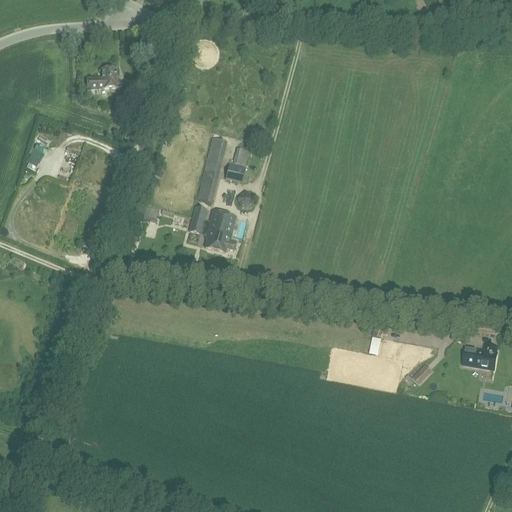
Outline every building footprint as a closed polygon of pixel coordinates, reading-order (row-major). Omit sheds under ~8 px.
[(102,81),(86,82),(87,91),(102,91),(116,90),(132,94),(134,87),(116,82),(115,71),(101,72),(102,81)] [(197,201),(211,204),(226,143),(212,140),(197,201)] [(38,145),(35,156),(43,159),(46,148),(38,145)] [(237,150),(234,160),(246,163),(248,153),(237,150)] [(241,184),(245,168),(229,165),(225,180),(241,184)] [(155,224),(158,211),(147,208),(143,221),(155,224)] [(208,229),(207,233),(230,239),(230,235),(232,236),(236,219),(212,213),(210,223),(204,221),(206,211),(195,208),(192,219),(202,222),(200,228),(202,228),(202,227),(208,229)] [(189,232),(200,235),(202,228),(200,228),(202,222),(192,219),(189,232)] [(205,240),(207,240),(205,249),(225,254),(226,250),(234,253),(236,246),(237,242),(230,241),(232,236),(230,235),(230,239),(207,233),(205,240)] [(484,353),(466,350),(463,366),(494,371),(497,355),(496,355),(498,349),(485,347),(484,353)] [(425,366),(412,379),(419,386),(432,373),(425,366)]
